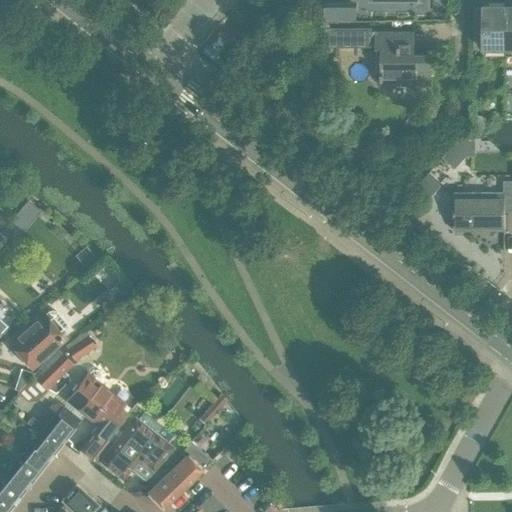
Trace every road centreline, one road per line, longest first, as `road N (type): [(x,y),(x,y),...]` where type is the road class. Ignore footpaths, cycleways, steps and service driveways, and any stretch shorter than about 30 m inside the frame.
road 1 (tertiary): [(511,348),(156,72)]
road 2 (unclassified): [(511,379),(442,508),(397,511)]
road 3 (tertiary): [(156,72),(60,0)]
